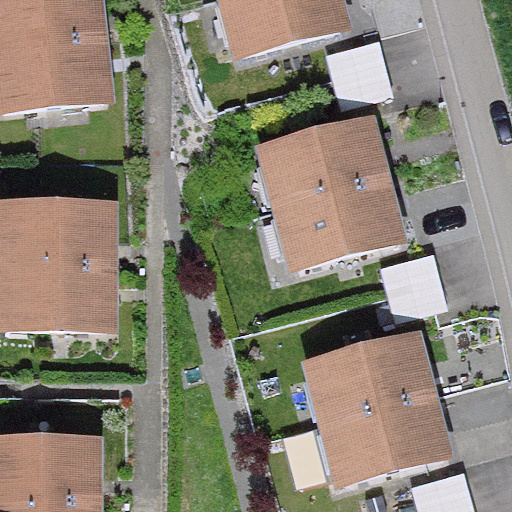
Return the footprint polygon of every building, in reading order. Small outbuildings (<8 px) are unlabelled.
[(0,0),(0,59),(93,49),(87,0),(0,0)] [(336,37),(326,0),(240,0),(224,4),(239,62),(336,37)] [(100,109),(93,49),(0,59),(0,118),(0,119),(100,109)] [(331,90),(371,79),(364,53),(324,63),(331,90)] [(378,107),(371,79),(331,90),(338,117),(378,107)] [(279,217),(376,191),(361,133),(264,159),(279,217)] [(392,249),(376,191),(279,217),(295,275),(392,249)] [(3,217),(3,277),(103,277),(103,217),(3,217)] [(386,303),(425,292),(418,265),(379,276),(386,303)] [(103,337),(103,277),(3,277),(3,337),(103,337)] [(432,319),(425,292),(386,303),(393,330),(432,319)] [(325,432),(422,407),(407,349),(310,374),(325,432)] [(438,464),(422,407),(325,432),(341,490),(438,464)] [(0,511),(88,511),(88,452),(0,451),(0,511)] [(413,511),(453,511),(456,511),(449,484),(409,494),(413,511)]
